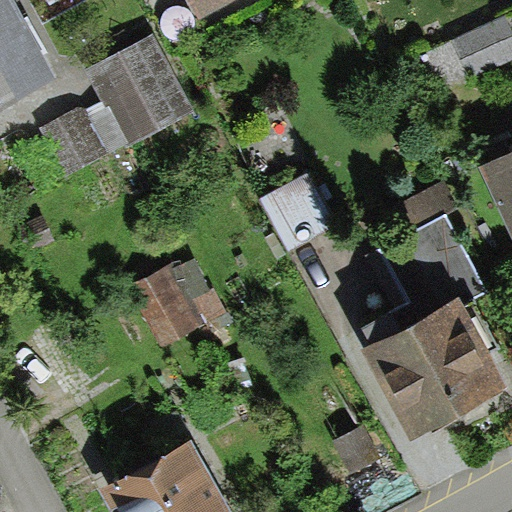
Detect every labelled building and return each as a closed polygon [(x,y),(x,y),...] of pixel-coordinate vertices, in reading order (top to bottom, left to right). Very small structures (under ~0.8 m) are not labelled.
[(0,0),(0,110),(56,80),(16,0),(0,0)] [(195,0),(201,10),(219,0),(195,0)] [(511,31),(504,14),(426,49),(440,78),(468,66),(472,73),(511,55),(511,31)] [(195,99),(154,27),(91,62),(114,102),(132,134),(195,99)] [(132,134),(114,102),(101,109),(94,95),(41,124),(66,170),(132,134)] [(511,134),(486,145),(511,205),(511,134)] [(311,163),(263,190),(292,243),(340,216),(311,163)] [(446,206),(384,237),(415,297),(362,324),(409,416),(508,366),(471,295),(487,287),(446,206)] [(194,249),(129,281),(161,345),(232,309),(216,278),(211,281),(194,249)] [(241,511),(193,423),(104,470),(126,511),(241,511)]
